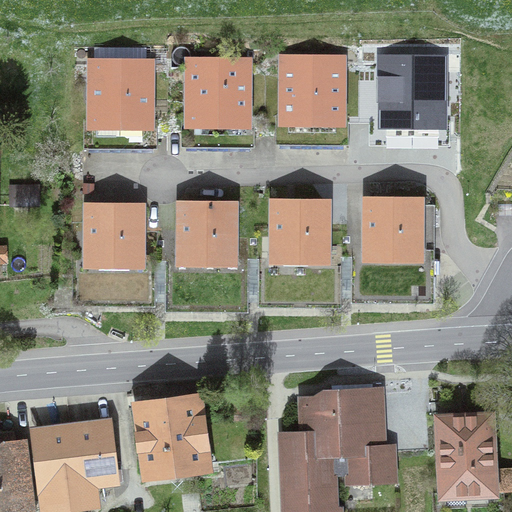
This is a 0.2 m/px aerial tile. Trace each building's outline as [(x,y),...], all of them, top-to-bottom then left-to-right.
[(279,55),(279,126),(345,126),(345,55),(279,55)] [(448,56),(379,56),(378,129),(447,130),(448,56)] [(185,58),(184,128),(251,129),(251,58),(185,58)] [(88,59),(88,130),(155,130),(155,60),(88,59)] [(364,198),(364,264),(423,264),(424,198),(364,198)] [(271,199),(270,266),(329,267),(329,199),(271,199)] [(176,202),(175,266),(239,268),(240,203),(176,202)] [(84,204),(83,271),(141,272),(143,205),(84,204)] [(423,264),(364,264),(356,264),(356,305),(434,306),(435,264),(423,264)] [(251,268),(239,268),(175,266),(167,266),(167,305),(251,307),(251,268)] [(341,267),(329,267),(270,266),(263,266),(262,304),(341,305),(341,267)] [(155,273),(141,272),(83,271),(73,271),(73,306),(155,307),(155,273)] [(278,434),(282,511),(343,511),(344,507),(339,507),(338,477),(345,476),(345,486),(398,483),(396,445),(387,445),(384,387),(323,390),(314,396),(298,397),(299,433),(278,434)] [(133,402),(142,482),(212,474),(203,394),(133,402)] [(433,415),(437,502),(499,499),(499,493),(511,491),(511,467),(498,468),(495,412),(433,415)] [(30,428),(41,511),(65,511),(97,507),(95,489),(121,485),(111,417),(30,428)] [(0,511),(35,511),(27,439),(0,442),(0,511)]
